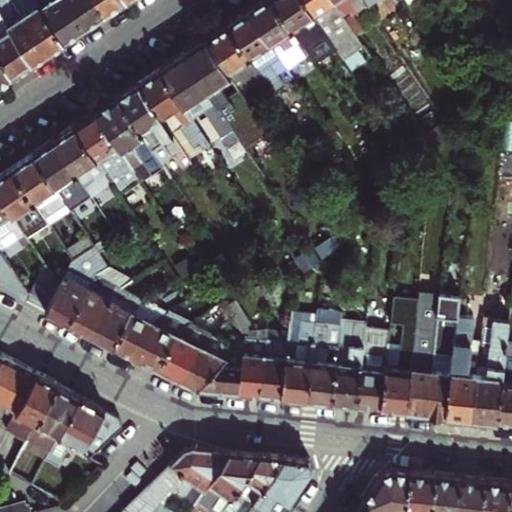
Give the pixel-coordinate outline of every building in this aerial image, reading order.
[(0,0),(0,8),(35,60),(51,49),(67,38),(40,0),(0,0)] [(40,0),(67,38),(77,32),(88,25),(71,0),(40,0)] [(108,11),(100,0),(71,0),(88,25),(98,18),(108,11)] [(100,0),(108,11),(118,5),(124,0),(100,0)] [(262,0),(261,1),(249,8),(281,55),(288,66),(310,52),(274,0),(262,0)] [(342,53),(315,12),(307,0),(274,0),(310,52),(320,67),(342,53)] [(346,14),(336,0),(307,0),(315,12),(329,4),(339,18),(346,14)] [(336,0),(346,14),(355,27),(364,22),(355,5),(351,0),(336,0)] [(347,61),(368,46),(355,27),(346,14),(339,18),(329,4),(315,12),(342,53),(347,61)] [(0,8),(0,53),(14,74),(22,68),(35,60),(0,8)] [(228,23),(266,79),(275,91),(288,84),(280,72),(273,61),(281,55),(249,8),(238,16),(228,23)] [(256,85),(266,79),(228,23),(217,30),(206,37),(239,86),(254,109),(267,101),(256,85)] [(197,43),(186,51),(202,75),(198,78),(214,102),(216,101),(232,125),(240,136),(247,133),(237,119),(242,116),(228,94),(239,86),(206,37),(197,43)] [(202,75),(186,51),(172,60),(160,68),(194,118),(206,110),(219,129),(224,125),(228,129),(232,125),(216,101),(214,102),(198,78),(202,75)] [(0,83),(14,74),(0,53),(0,83)] [(273,61),(280,72),(288,66),(281,55),(273,61)] [(211,143),(194,118),(160,68),(148,76),(139,82),(191,158),(211,143)] [(256,85),(267,101),(277,95),(275,91),(266,79),(256,85)] [(191,158),(139,82),(127,90),(118,95),(156,152),(163,162),(177,152),(187,166),(193,161),(191,158)] [(156,152),(118,95),(106,103),(96,110),(138,173),(143,179),(154,173),(144,159),(156,152)] [(118,186),(138,173),(96,110),(87,116),(76,124),(108,171),(118,186)] [(93,181),(108,171),(76,124),(66,130),(54,138),(89,190),(95,185),(93,181)] [(82,194),(89,190),(54,138),(45,144),(34,151),(58,185),(67,199),(78,191),(82,194)] [(13,166),(48,216),(54,212),(52,209),(57,205),(50,195),(45,193),(58,185),(34,151),(25,157),(13,166)] [(42,221),(48,216),(13,166),(2,172),(0,174),(0,193),(15,214),(28,206),(28,210),(36,220),(39,217),(42,221)] [(0,237),(21,223),(15,214),(0,193),(0,237)] [(116,230),(138,215),(132,206),(110,221),(116,230)] [(76,256),(62,282),(48,309),(59,316),(71,322),(99,274),(99,272),(111,265),(87,249),(76,256)] [(0,283),(27,299),(32,291),(6,255),(0,260),(0,283)] [(48,309),(62,282),(48,262),(32,291),(27,299),(48,309)] [(99,274),(71,322),(83,328),(94,334),(121,286),(122,284),(130,279),(127,275),(114,282),(99,274)] [(121,286),(94,334),(106,340),(115,345),(134,311),(151,299),(147,291),(140,296),(121,286)] [(440,318),(443,295),(422,293),(420,316),(440,318)] [(440,318),(459,320),(462,297),(443,295),(440,318)] [(159,323),(134,311),(115,345),(127,351),(138,357),(159,323)] [(159,323),(138,357),(148,362),(161,368),(181,335),(183,331),(186,329),(172,321),(177,316),(170,312),(160,320),(159,323)] [(344,326),(342,348),(336,404),(348,405),(359,407),(365,351),(366,343),(353,342),(355,323),(352,323),(353,316),(345,315),(344,326)] [(352,323),(355,323),(353,342),(366,343),(368,326),(369,318),(353,316),(352,323)] [(456,344),(448,417),(461,418),(474,419),(481,359),(470,358),(471,349),(474,322),(459,320),(456,344)] [(402,353),(390,353),(384,409),(397,411),(410,412),(416,349),(419,321),(413,321),(411,328),(405,328),(403,348),(402,353)] [(305,323),(295,322),(294,334),(293,344),(303,345),(305,323)] [(293,344),(292,345),(287,398),(298,400),(311,401),(319,324),(305,323),(303,345),(293,344)] [(335,326),(319,324),(311,401),(324,403),(336,404),(342,348),(334,346),(335,326)] [(490,360),(481,359),(474,419),(485,421),(500,423),(506,368),(506,360),(510,327),(494,325),(492,350),(490,360)] [(334,346),(342,348),(344,326),(335,326),(334,346)] [(365,351),(390,353),(391,346),(393,329),(368,326),(366,343),(365,351)] [(181,335),(161,368),(173,375),(183,380),(193,365),(197,354),(213,336),(208,332),(195,344),(181,335)] [(270,343),(292,345),(293,344),(294,334),(271,332),(270,343)] [(236,352),(213,336),(197,354),(193,365),(183,380),(194,385),(200,388),(236,352)] [(266,396),(270,343),(249,340),(247,354),(243,393),(256,395),(266,396)] [(438,342),(437,355),(431,414),(440,415),(448,417),(456,344),(438,342)] [(292,345),(270,343),(266,396),(277,397),(287,398),(292,345)] [(431,414),(437,355),(423,354),(424,349),(416,349),(410,412),(419,413),(431,414)] [(490,360),(492,350),(482,349),(481,359),(490,360)] [(365,351),(359,407),(371,408),(384,409),(390,353),(365,351)] [(243,393),(247,354),(236,352),(200,388),(224,391),(243,393)] [(33,372),(6,357),(0,367),(0,403),(20,416),(13,432),(28,441),(58,386),(33,372)] [(511,423),(511,368),(506,368),(500,423),(511,424),(511,423)] [(28,441),(52,452),(82,398),(70,392),(58,386),(28,441)] [(109,413),(82,398),(52,452),(46,462),(62,470),(71,454),(69,444),(73,440),(99,454),(125,428),(123,420),(109,413)] [(28,455),(46,462),(52,452),(28,441),(22,451),(28,455)] [(192,511),(196,507),(198,504),(234,453),(215,451),(201,450),(197,449),(190,452),(182,455),(125,511),(126,511),(158,511),(164,505),(173,511),(192,511)] [(24,461),(28,455),(22,451),(18,458),(24,461)] [(205,508),(211,511),(226,511),(265,457),(248,455),(234,453),(198,504),(196,507),(202,511),(205,508)] [(265,457),(226,511),(238,511),(239,511),(250,511),(287,459),(277,458),(265,457)] [(286,511),(314,472),(312,462),(299,460),(287,459),(250,511),(286,511)] [(408,511),(413,474),(401,472),(391,473),(384,478),(363,509),(368,511),(408,511)] [(435,511),(440,477),(427,475),(413,474),(408,511),(435,511)] [(459,511),(463,480),(451,478),(440,477),(435,511),(459,511)] [(473,481),(463,480),(459,511),(484,511),(488,482),(473,481)] [(509,511),(511,493),(511,484),(500,484),(488,482),(484,511),(509,511)] [(0,511),(33,511),(31,506),(29,507),(28,503),(0,511)]
